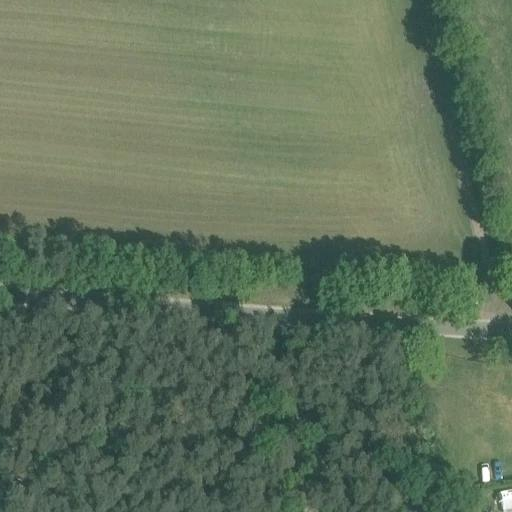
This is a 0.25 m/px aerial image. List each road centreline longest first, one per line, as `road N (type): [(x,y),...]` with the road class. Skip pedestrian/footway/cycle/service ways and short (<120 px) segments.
road 1 (unclassified): [(0,293),(511,331)]
road 2 (track): [(497,330),(496,289),(432,0)]
